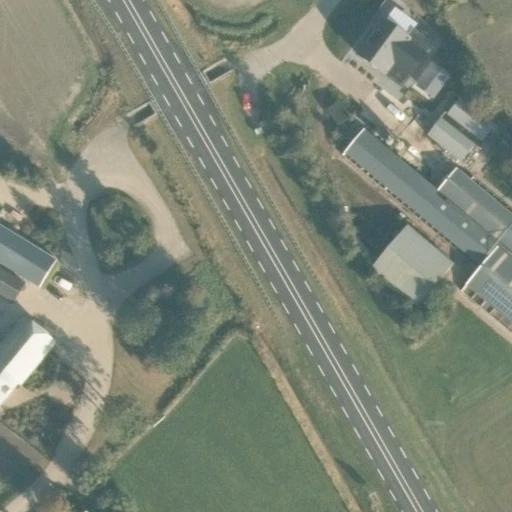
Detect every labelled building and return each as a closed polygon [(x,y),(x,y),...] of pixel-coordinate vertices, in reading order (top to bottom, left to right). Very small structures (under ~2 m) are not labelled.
[(366,40),(355,51),(381,74),(392,62),(408,76),(435,46),(415,28),(407,36),(385,16),(377,25),(375,22),(361,36),(366,40)] [(434,65),(424,77),(440,89),(449,77),(434,65)] [(462,98),(430,139),(464,166),(496,125),(462,98)] [(511,214),(460,171),(457,168),(438,190),(365,129),(345,153),(483,267),(466,287),(511,324),(511,214)] [(421,224),(380,269),(425,310),(466,266),(421,224)] [(0,227),(0,263),(40,288),(57,262),(0,227)] [(0,294),(14,303),(26,285),(0,268),(0,294)] [(56,343),(25,318),(0,348),(0,406),(18,384),(21,386),(56,343)]
